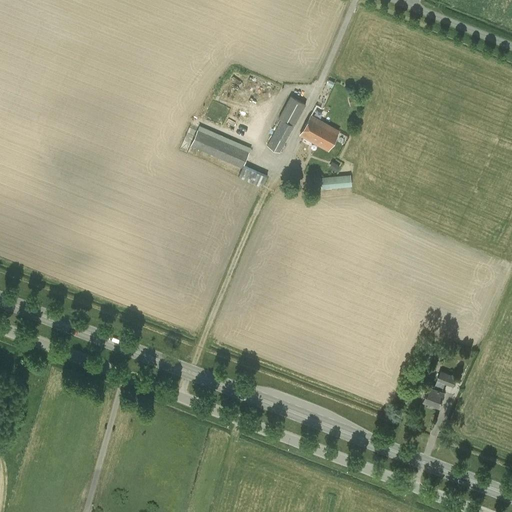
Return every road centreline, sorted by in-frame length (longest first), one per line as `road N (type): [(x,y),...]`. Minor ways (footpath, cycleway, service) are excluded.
road 1 (primary): [(0,299),(511,496)]
road 2 (unclassified): [(476,511),(0,328)]
road 3 (unclassified): [(511,46),(395,0)]
